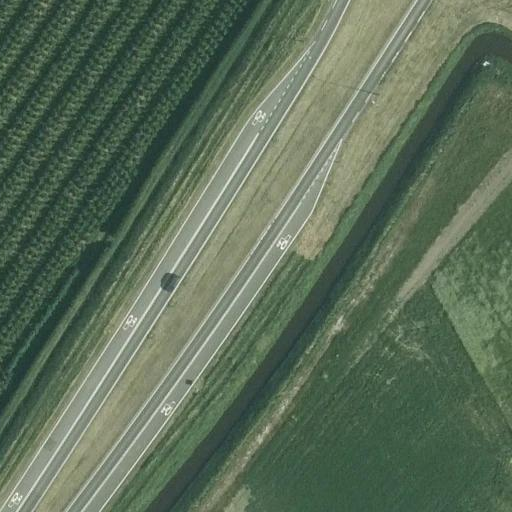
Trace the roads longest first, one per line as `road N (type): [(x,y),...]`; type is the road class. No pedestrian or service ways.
road 1 (secondary): [(78,511),(286,220),(426,0)]
road 2 (secondary): [(343,0),(25,511)]
